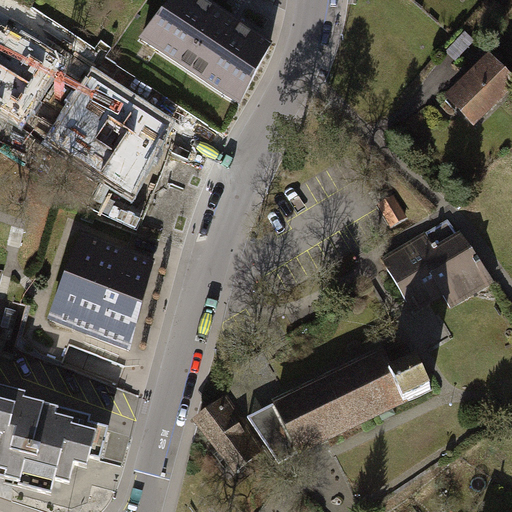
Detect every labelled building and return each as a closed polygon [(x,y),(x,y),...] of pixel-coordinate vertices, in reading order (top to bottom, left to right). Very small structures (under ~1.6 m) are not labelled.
[(199,0),(176,0),(142,39),(239,102),(271,47),(199,0)] [(0,108),(25,121),(52,67),(43,63),(57,34),(18,15),(11,28),(0,22),(0,108)] [(511,56),(506,51),(460,96),(494,129),(511,111),(511,56)] [(449,223),(382,263),(403,298),(410,294),(417,306),(440,293),(448,306),(489,281),(461,235),(458,237),(449,223)] [(153,264),(83,236),(50,320),(129,351),(153,264)] [(411,363),(402,345),(273,407),(296,456),(432,393),(416,361),(411,363)] [(0,390),(0,478),(4,480),(3,484),(51,497),(55,482),(70,486),(74,467),(87,470),(90,459),(100,462),(108,430),(55,416),(56,409),(0,395),(1,391),(0,390)] [(224,396),(196,413),(194,423),(232,471),(256,451),(236,423),(240,420),(224,396)] [(296,456),(273,407),(248,420),(279,465),(296,456)]
